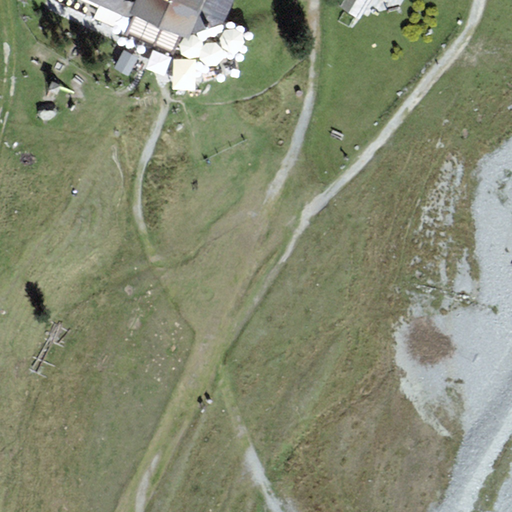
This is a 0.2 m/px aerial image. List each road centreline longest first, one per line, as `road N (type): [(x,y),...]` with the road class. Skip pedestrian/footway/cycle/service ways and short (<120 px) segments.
road 1 (track): [(314,209),(455,50),(479,0)]
road 2 (track): [(0,125),(10,78),(5,0)]
